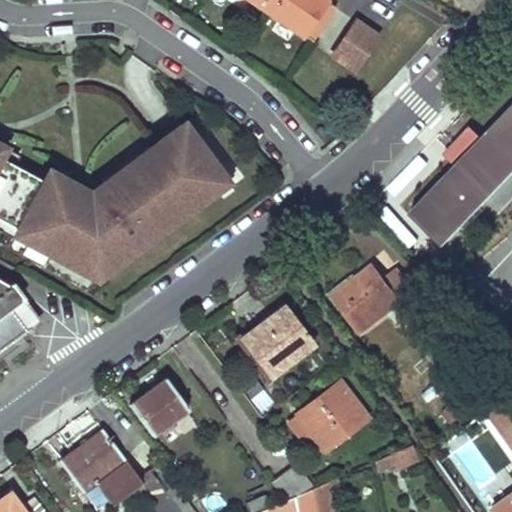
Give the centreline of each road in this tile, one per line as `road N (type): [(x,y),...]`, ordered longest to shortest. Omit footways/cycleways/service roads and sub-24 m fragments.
road 1 (tertiary): [(325,187),(0,436)]
road 2 (residential): [(325,187),(251,100),(132,16),(23,16),(0,7)]
road 3 (tertiary): [(511,9),(325,187)]
